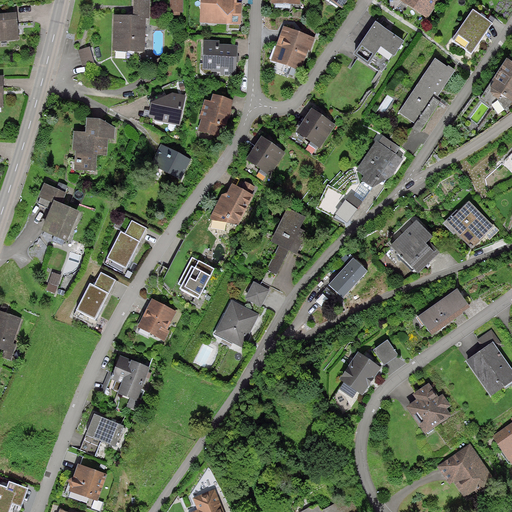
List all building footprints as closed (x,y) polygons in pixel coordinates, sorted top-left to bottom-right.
[(113,12),(113,51),(139,51),(140,12),(145,12),(145,0),(131,0),(131,12),(113,12)] [(167,0),(168,10),(179,10),(178,0),(167,0)] [(200,0),(199,21),(235,23),(236,2),(231,1),(230,0),(200,0)] [(397,0),(397,1),(424,20),(438,0),(397,0)] [(0,9),(0,36),(14,35),(12,9),(0,9)] [(450,43),(471,56),(490,25),(470,12),(450,43)] [(372,23),(352,53),(378,70),(398,40),(372,23)] [(281,27),(271,61),(298,70),(309,36),(281,27)] [(202,42),(200,73),(232,75),(234,44),(202,42)] [(81,61),(90,59),(87,44),(78,46),(81,61)] [(431,55),(398,110),(415,120),(412,126),(418,130),(437,99),(433,97),(451,67),(431,55)] [(511,61),(505,57),(478,100),(492,108),(496,102),(506,108),(511,97),(511,61)] [(160,59),(152,62),(156,73),(165,70),(160,59)] [(205,99),(196,130),(213,135),(218,122),(223,123),(230,98),(212,93),(210,101),(205,99)] [(152,105),(148,118),(179,126),(186,97),(172,94),(152,105)] [(312,111),(296,134),(322,151),(337,127),(312,111)] [(73,147),(73,166),(92,167),(93,153),(106,153),(107,119),(83,118),(83,129),(69,129),(69,147),(73,147)] [(381,134),(376,141),(392,152),(397,145),(381,134)] [(246,159),(271,175),(285,153),(261,137),(246,159)] [(373,139),(354,166),(365,173),(374,179),(388,174),(400,157),(392,152),(376,141),(373,139)] [(162,146),(153,165),(182,179),(191,160),(162,146)] [(374,179),(365,173),(351,192),(350,191),(344,200),(355,207),(374,179)] [(239,225),(254,195),(252,194),(255,187),(247,183),(243,191),(232,186),(228,193),(221,196),(211,218),(211,220),(239,225)] [(37,202),(51,208),(53,204),(59,190),(45,184),(37,202)] [(488,238),(495,231),(466,199),(444,219),(469,247),(484,234),(488,238)] [(42,230),(63,239),(74,213),(53,204),(51,208),(42,230)] [(287,208),(271,239),(279,243),(267,269),(276,273),(289,248),(298,253),(308,234),(297,228),(303,216),(287,208)] [(412,218),(389,242),(416,268),(435,248),(425,239),(429,234),(412,218)] [(144,231),(129,223),(124,235),(119,232),(105,260),(124,270),(144,231)] [(409,276),(416,269),(398,253),(392,260),(409,276)] [(213,269),(192,259),(181,281),(184,282),(181,289),(199,298),(213,269)] [(353,260),(329,286),(344,299),(368,273),(353,260)] [(50,272),(48,282),(57,285),(59,275),(50,272)] [(115,283),(99,274),(92,288),(88,286),(71,318),(91,329),(115,283)] [(253,283),(245,301),(262,308),(270,290),(253,283)] [(456,285),(414,312),(429,334),(463,313),(461,309),(468,304),(456,285)] [(152,300),(138,328),(164,342),(169,332),(167,331),(176,312),(152,300)] [(230,301),(214,335),(243,349),(259,315),(230,301)] [(0,311),(0,348),(1,349),(0,353),(0,355),(9,358),(13,344),(10,343),(18,317),(0,311)] [(485,348),(494,341),(494,339),(488,330),(477,338),(485,348)] [(388,340),(374,349),(384,364),(397,355),(388,340)] [(467,360),(492,395),(511,380),(511,366),(494,341),(485,348),(467,360)] [(358,353),(342,378),(346,380),(339,389),(352,397),(358,388),(363,392),(380,367),(358,353)] [(120,391),(119,395),(129,399),(126,406),(138,411),(142,401),(138,399),(150,369),(140,365),(132,362),(120,357),(112,380),(116,382),(114,389),(120,391)] [(416,401),(408,406),(425,431),(448,416),(444,410),(451,405),(444,394),(437,399),(428,384),(412,395),(416,401)] [(124,426),(95,416),(81,450),(104,459),(110,445),(115,447),(124,426)] [(511,420),(491,435),(510,463),(511,461),(511,420)] [(492,478),(471,442),(436,463),(449,485),(455,482),(464,496),(492,478)] [(71,488),(70,492),(98,502),(107,475),(78,465),(73,478),(68,482),(71,488)] [(6,488),(0,485),(0,511),(9,511),(12,505),(21,508),(27,489),(8,482),(6,488)] [(223,511),(215,491),(194,499),(198,511),(195,511),(223,511)] [(301,511),(352,511),(345,497),(318,511),(315,505),(301,511)]
